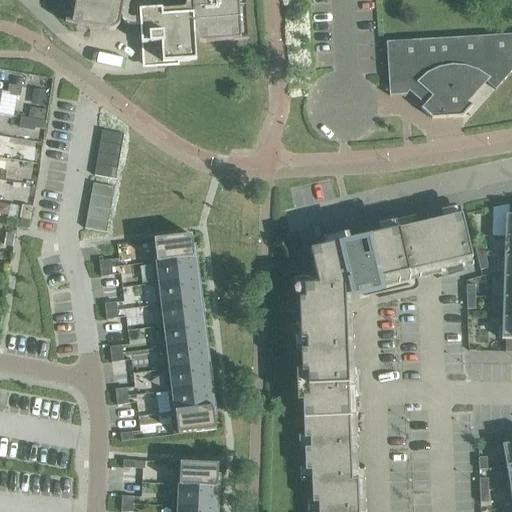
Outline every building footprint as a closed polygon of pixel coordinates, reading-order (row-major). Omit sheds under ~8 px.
[(68,0),(64,24),(109,32),(110,32),(111,31),(114,31),(116,29),(117,27),(118,26),(119,24),(122,0),(68,0)] [(202,44),(247,41),(244,0),(190,0),(192,16),(162,18),(161,11),(145,12),(144,12),(142,13),(141,14),(140,15),(139,16),(139,17),(139,19),(139,20),(140,46),(144,46),(145,68),(164,67),(164,64),(186,63),(188,62),(190,62),(191,60),(193,59),(194,57),(194,56),(195,55),(195,53),(194,40),(194,39),(196,41),(196,42),(198,43),(200,43),(202,44)] [(511,36),(385,44),(387,83),(397,83),(408,93),(424,107),(421,110),(420,109),(419,110),(431,120),(461,118),(471,107),(470,107),(467,104),(487,81),(496,89),(511,71),(511,36)] [(8,86),(6,95),(6,96),(19,98),(21,88),(8,86)] [(33,90),(31,105),(43,107),(45,92),(33,90)] [(29,109),(27,120),(44,123),(45,112),(29,109)] [(20,119),(18,129),(33,132),(35,122),(20,119)] [(102,132),(100,143),(121,147),(123,136),(102,132)] [(100,143),(97,154),(119,158),(121,147),(100,143)] [(25,154),(24,163),(36,165),(38,156),(25,154)] [(97,154),(95,165),(117,169),(119,158),(97,154)] [(117,169),(95,165),(93,177),(115,181),(117,169)] [(92,184),(90,196),(112,200),(114,188),(92,184)] [(90,196),(88,207),(110,211),(112,200),(90,196)] [(0,204),(0,215),(7,217),(9,206),(0,204)] [(7,217),(7,220),(15,221),(17,207),(9,206),(7,217)] [(19,219),(29,221),(31,208),(21,207),(19,219)] [(88,207),(86,218),(107,222),(110,211),(88,207)] [(471,259),(459,208),(394,223),(396,231),(361,240),(361,236),(346,240),(335,242),(336,246),(309,252),(316,280),(292,281),(296,403),(302,403),(303,435),(298,435),(298,451),(304,451),(304,468),(299,468),(299,483),(305,483),(306,511),(365,511),(364,466),(362,466),(362,467),(358,468),(351,295),(356,294),(358,300),(366,298),(366,297),(379,294),(380,298),(379,299),(413,291),(415,291),(416,290),(417,288),(417,287),(417,286),(417,285),(417,284),(416,280),(436,275),(437,279),(436,279),(437,280),(452,276),(452,275),(447,277),(446,273),(472,266),(471,259)] [(107,222),(86,218),(84,230),(105,234),(107,222)] [(6,234),(4,247),(12,248),(14,235),(6,234)] [(148,242),(151,264),(194,259),(191,236),(148,242)] [(511,238),(504,238),(503,258),(511,258),(511,238)] [(474,248),(476,260),(485,258),(482,246),(474,248)] [(485,258),(476,260),(479,271),(487,269),(485,258)] [(511,258),(503,258),(502,279),(511,278),(511,258)] [(154,285),(196,280),(194,259),(151,264),(154,285)] [(98,270),(110,269),(109,261),(97,262),(98,270)] [(111,277),(110,269),(98,270),(99,278),(111,277)] [(511,278),(502,279),(502,299),(511,299),(511,278)] [(199,302),(196,280),(154,285),(156,307),(161,306),(199,302)] [(465,286),(466,298),(474,298),(474,286),(465,286)] [(474,298),(466,298),(466,310),(475,310),(474,298)] [(511,299),(502,299),(501,319),(511,319),(511,299)] [(199,302),(161,306),(164,328),(202,323),(199,302)] [(103,305),(104,313),(116,312),(115,304),(103,305)] [(116,312),(104,313),(105,321),(117,320),(116,312)] [(511,319),(501,319),(500,341),(504,341),(504,353),(511,353),(511,319)] [(166,349),(204,344),(202,323),(164,328),(166,349)] [(166,349),(169,371),(207,366),(204,344),(166,349)] [(108,348),(109,356),(121,355),(120,347),(108,348)] [(121,355),(109,356),(110,361),(110,364),(122,363),(121,355)] [(207,366),(169,371),(172,392),(210,387),(207,366)] [(172,392),(174,413),(212,409),(210,387),(172,392)] [(114,399),(126,398),(125,390),(113,391),(114,399)] [(127,406),(126,398),(114,399),(115,407),(127,406)] [(212,409),(174,413),(177,436),(215,431),(212,409)] [(120,443),(132,441),(131,433),(119,435),(120,443)] [(511,444),(501,446),(505,467),(511,466),(511,444)] [(486,459),(477,459),(478,471),(486,471),(486,459)] [(133,470),(134,462),(122,462),(121,470),(133,470)] [(179,464),(178,487),(217,488),(218,466),(179,464)] [(478,480),(479,492),(487,491),(487,479),(478,480)] [(178,487),(177,508),(216,510),(217,488),(178,487)] [(487,491),(479,492),(479,504),(488,503),(487,491)] [(120,506),(132,506),(132,498),(120,498),(120,506)]
